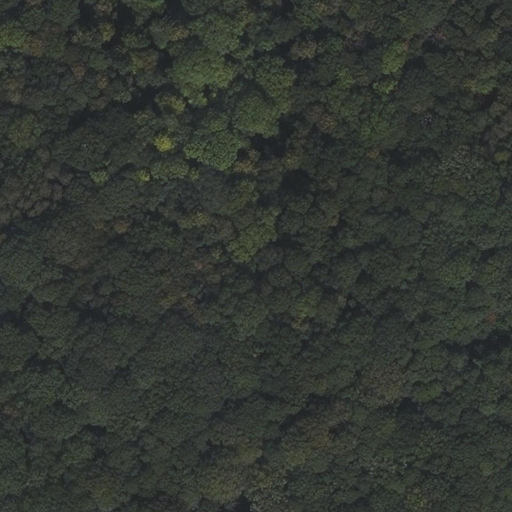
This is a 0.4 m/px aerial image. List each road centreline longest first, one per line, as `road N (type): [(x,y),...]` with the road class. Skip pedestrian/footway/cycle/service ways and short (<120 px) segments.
road 1 (track): [(0,262),(175,511)]
road 2 (track): [(315,0),(511,131)]
